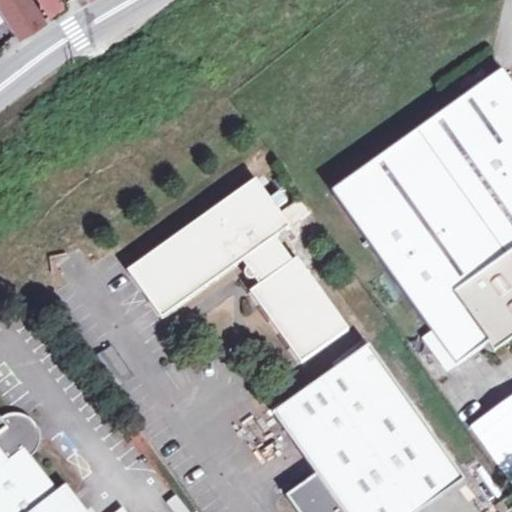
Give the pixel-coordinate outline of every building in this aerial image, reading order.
[(52,13),(43,0),(0,0),(0,2),(20,34),(52,13)] [(43,0),(52,13),(65,6),(61,0),(43,0)] [(511,307),(511,96),(500,80),(331,199),(429,338),(453,371),(484,349),(490,358),(511,342),(511,324),(504,313),(511,307)] [(157,322),(236,267),(250,285),(255,292),(246,298),(296,368),(343,335),(293,265),(288,269),(269,243),(309,216),(299,201),(276,217),(252,185),(123,274),(157,322)] [(73,252),(50,268),(57,278),(80,262),(73,252)] [(453,371),(429,338),(421,344),(444,377),(453,371)] [(424,511),(465,483),(368,349),(275,416),(307,464),(317,478),(287,500),(295,511),(424,511)] [(26,454),(33,462),(35,460),(37,457),(40,453),(41,450),(42,447),(42,445),(42,442),(42,438),(41,434),(40,432),(23,419),(3,424),(10,432),(0,440),(0,449),(11,465),(26,454)] [(0,440),(10,432),(3,424),(0,420),(0,511),(85,511),(69,491),(60,497),(33,462),(26,454),(11,465),(0,449),(0,440)] [(489,511),(470,484),(442,503),(448,511),(489,511)] [(511,511),(511,496),(494,510),(495,511),(511,511)]
